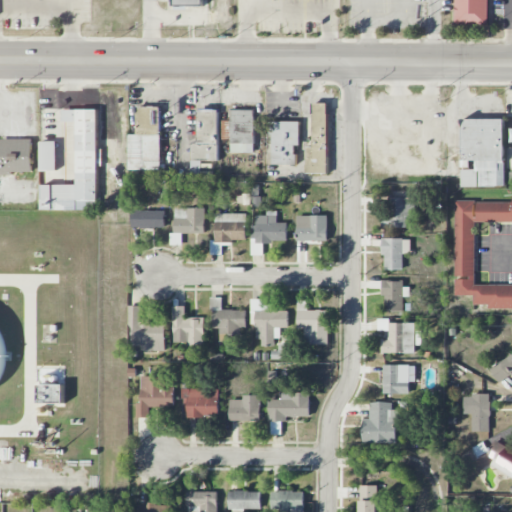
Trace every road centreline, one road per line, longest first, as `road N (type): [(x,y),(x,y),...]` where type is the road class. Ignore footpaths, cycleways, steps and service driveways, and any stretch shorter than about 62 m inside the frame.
road 1 (secondary): [(511,62),(0,60)]
road 2 (residential): [(351,61),(353,365),(332,417),(329,511)]
road 3 (residential): [(354,277),(157,278)]
road 4 (residential): [(330,456),(152,457)]
